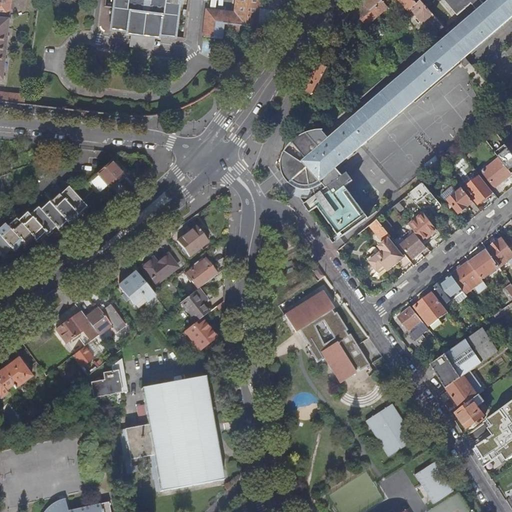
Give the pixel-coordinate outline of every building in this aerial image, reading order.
[(0,0),(0,17),(7,18),(5,37),(14,38),(23,39),(24,29),(26,16),(22,16),(12,14),(8,13),(6,13),(8,7),(9,7),(9,0),(0,0)] [(124,34),(130,35),(153,38),(158,38),(159,36),(174,38),(179,0),(112,0),(110,16),(109,29),(124,31),(124,34)] [(202,38),(220,40),(222,28),(260,32),(284,0),(235,0),(234,14),(206,11),(202,38)] [(340,239),(368,218),(345,187),(352,182),(346,173),(335,181),(329,174),(445,76),(446,77),(460,65),(459,64),(461,62),(466,58),(481,45),(492,57),(511,39),(511,0),(494,0),(486,7),(480,0),(444,0),(458,16),(472,4),(479,13),(330,138),(323,130),(309,133),(302,135),(296,139),(289,145),(284,153),(281,162),(281,170),(284,178),(285,179),(286,181),(287,183),(288,184),(291,187),(293,188),(295,189),(298,190),(300,191),(302,191),(305,191),(307,191),(310,190),(313,198),(304,205),(310,213),(317,207),(340,239)] [(362,0),(349,17),(357,24),(365,16),(383,1),(382,0),(362,0)] [(399,0),(409,12),(418,4),(414,0),(399,0)] [(383,1),(365,16),(370,23),(388,8),(383,1)] [(427,19),(433,14),(421,1),(418,4),(409,12),(408,12),(410,14),(414,11),(422,20),(426,20),(427,19)] [(427,19),(438,33),(444,28),(433,14),(427,19)] [(33,30),(24,29),(23,39),(32,40),(33,30)] [(153,38),(130,35),(128,46),(140,48),(151,49),(153,38)] [(14,38),(5,37),(2,76),(11,76),(14,38)] [(306,92),(313,95),(319,84),(321,85),(327,72),(333,78),(342,70),(332,60),(322,53),(315,62),(319,65),(306,92)] [(466,58),(461,62),(469,73),(474,69),(466,58)] [(297,97),(306,102),(307,101),(310,95),(301,90),(297,97)] [(0,92),(0,102),(13,104),(23,105),(24,95),(0,92)] [(511,153),(510,151),(506,146),(499,152),(502,156),(501,156),(511,170),(511,153)] [(424,171),(427,175),(449,158),(446,154),(424,171)] [(511,175),(511,174),(500,159),(483,172),(496,188),(511,175)] [(97,175),(107,187),(108,186),(110,187),(116,182),(114,180),(118,177),(121,175),(120,174),(122,172),(115,163),(112,165),(110,163),(97,175)] [(493,193),(481,177),(466,189),(478,205),(493,193)] [(444,209),(424,184),(409,195),(417,205),(426,199),(437,214),(444,209)] [(0,258),(1,259),(10,251),(12,253),(21,245),(22,247),(31,239),(33,241),(42,233),(44,235),(53,227),(56,229),(64,222),(65,223),(75,215),(75,216),(86,207),(75,195),(74,195),(74,194),(68,188),(58,196),(48,204),(47,202),(39,210),(37,207),(27,215),(25,213),(16,222),(14,220),(5,227),(4,226),(0,229),(0,258)] [(473,203),(461,188),(456,192),(457,194),(449,201),(459,214),(460,213),(462,214),(466,210),(467,208),(473,203)] [(424,214),(409,225),(424,245),(434,237),(432,235),(437,231),(424,214)] [(386,269),(388,272),(398,264),(402,270),(411,263),(405,256),(404,257),(389,239),(391,237),(384,229),(378,220),(370,226),(383,243),(379,247),(382,252),(376,257),(374,254),(368,260),(377,272),(384,267),(386,269)] [(176,241),(189,257),(206,244),(194,228),(176,241)] [(415,234),(400,246),(412,260),(426,249),(415,234)] [(499,267),(511,258),(511,252),(503,239),(488,251),(499,267)] [(478,258),(470,263),(482,279),(499,267),(488,251),(486,248),(476,255),(478,258)] [(157,263),(166,275),(176,268),(167,256),(157,263)] [(192,282),(198,290),(217,275),(205,259),(195,266),(194,265),(190,269),(191,270),(184,275),(190,283),(192,282)] [(152,285),(166,275),(157,263),(155,264),(152,260),(140,269),(152,285)] [(463,291),(464,293),(473,286),(478,295),(488,288),(482,279),(470,263),(470,262),(452,275),(463,291)] [(316,265),(311,268),(317,278),(322,274),(316,265)] [(153,294),(137,272),(119,285),(133,305),(146,295),(150,300),(154,296),(153,294)] [(454,298),(463,291),(452,275),(436,287),(447,303),(454,298)] [(295,329),(298,327),(308,343),(306,344),(316,360),(323,355),(338,381),(354,371),(353,369),(356,367),(358,369),(368,363),(348,332),(346,334),(344,330),(346,328),(334,311),(332,312),(330,308),(332,307),(321,289),(309,297),(311,299),(307,301),(306,299),(285,312),(295,329)] [(463,291),(454,298),(459,303),(467,297),(464,293),(463,291)] [(196,323),(212,310),(204,301),(201,303),(194,293),(181,303),(196,323)] [(439,319),(447,313),(441,304),(433,293),(415,307),(434,331),(443,324),(439,319)] [(93,328),(99,335),(111,326),(113,328),(116,333),(125,326),(110,305),(105,309),(101,312),(99,308),(86,318),(93,328)] [(422,322),(411,307),(398,317),(409,332),(422,322)] [(86,318),(81,312),(74,317),(77,320),(76,321),(86,334),(93,328),(86,318)] [(56,330),(66,344),(81,333),(71,320),(56,330)] [(184,334),(199,352),(215,338),(202,322),(196,327),(194,325),(184,334)] [(424,334),(429,330),(423,323),(419,327),(424,334)] [(467,340),(483,363),(497,353),(482,329),(467,340)] [(405,340),(410,346),(417,341),(415,339),(413,341),(410,337),(405,340)] [(215,338),(199,352),(200,354),(217,340),(215,338)] [(467,340),(447,354),(464,377),(483,363),(467,340)] [(431,366),(447,389),(464,377),(447,354),(431,366)] [(13,386),(15,389),(32,377),(18,358),(1,371),(13,386)] [(103,381),(90,383),(92,398),(125,392),(119,359),(110,366),(111,372),(102,373),(103,381)] [(13,386),(1,371),(0,371),(0,398),(1,400),(9,394),(7,391),(13,386)] [(152,455),(159,490),(222,479),(204,377),(140,389),(146,424),(124,429),(129,459),(152,455)] [(460,409),(478,396),(464,377),(447,389),(460,409)] [(478,396),(473,400),(478,407),(484,402),(479,395),(478,396)] [(484,416),(478,407),(473,400),(460,409),(455,413),(467,429),(484,416)] [(391,402),(365,419),(387,455),(414,438),(391,402)] [(473,450),(484,467),(503,455),(507,461),(511,458),(511,409),(511,410),(511,422),(504,427),(505,428),(473,450)] [(491,430),(474,441),(476,445),(494,434),(491,430)] [(413,473),(432,503),(452,490),(433,460),(413,473)] [(52,505),(48,508),(45,511),(44,511),(109,511),(107,503),(67,511),(64,499),(61,500),(58,501),(55,503),(52,505)]
